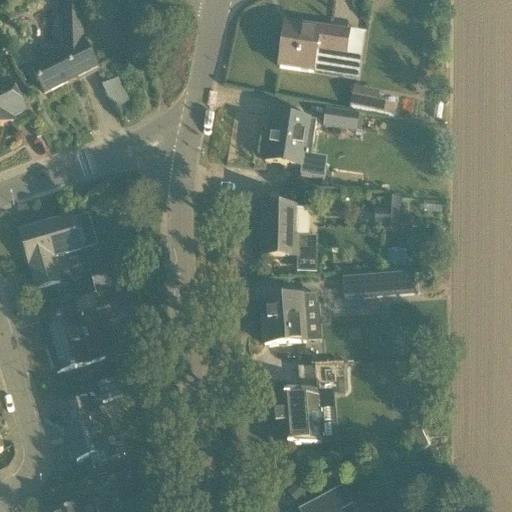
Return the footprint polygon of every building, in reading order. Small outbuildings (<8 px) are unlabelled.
[(32,68),(45,95),(97,70),(84,42),(80,0),(56,0),(58,22),(64,22),(65,51),(32,68)] [(187,14),(177,18),(181,30),(191,27),(187,14)] [(287,46),(283,45),(279,69),(314,75),(317,56),(346,60),(349,34),(286,24),(284,39),(287,40),(287,46)] [(103,85),(114,109),(129,102),(118,78),(103,85)] [(0,131),(11,126),(14,124),(12,120),(26,113),(11,84),(0,89),(0,131)] [(394,118),(395,111),(376,107),(379,95),(355,90),(351,108),(394,118)] [(360,117),(326,112),(324,129),(357,134),(360,117)] [(272,132),(267,164),(303,170),(310,123),(272,117),(272,132)] [(383,199),(382,210),(375,209),(374,227),(381,227),(381,232),(398,233),(400,200),(383,199)] [(262,258),(299,259),(312,259),(312,239),(309,239),(309,212),(296,211),(264,210),(262,258)] [(36,291),(59,285),(51,260),(81,251),(72,219),(20,234),(36,291)] [(127,262),(89,273),(95,295),(102,294),(134,285),(127,262)] [(344,305),(414,300),(413,277),(343,283),(344,305)] [(95,295),(74,302),(79,317),(107,309),(102,294),(95,295)] [(303,298),(261,301),(265,348),(306,345),(303,298)] [(42,326),(57,376),(89,366),(106,361),(99,338),(83,343),(74,316),(42,326)] [(299,369),(301,397),(269,399),(272,447),(287,446),(287,448),(321,445),(317,395),(340,394),(338,367),(299,369)] [(138,375),(97,386),(102,405),(143,394),(138,375)] [(94,403),(63,412),(70,434),(66,435),(74,464),(90,459),(92,468),(112,462),(106,441),(114,439),(109,422),(101,425),(94,403)] [(298,484),(291,491),(300,501),(307,494),(298,484)] [(343,511),(348,509),(351,508),(341,490),(302,511),(343,511)]
